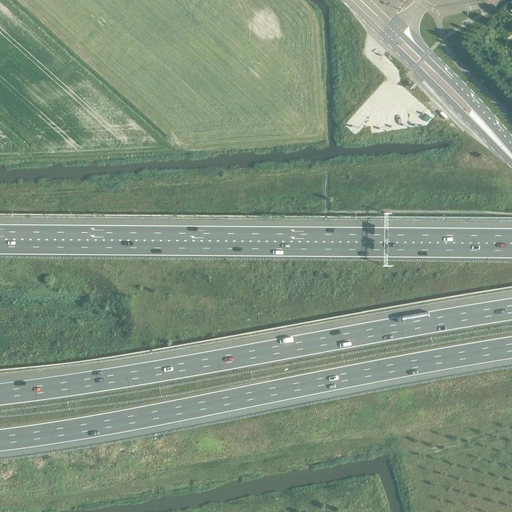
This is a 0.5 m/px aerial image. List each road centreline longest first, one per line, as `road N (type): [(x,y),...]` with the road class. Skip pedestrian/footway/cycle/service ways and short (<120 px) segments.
road 1 (motorway): [(0,441),(511,350)]
road 2 (motorway): [(511,310),(0,395)]
road 3 (motorway): [(511,243),(0,239)]
road 4 (secondary): [(511,157),(391,32)]
